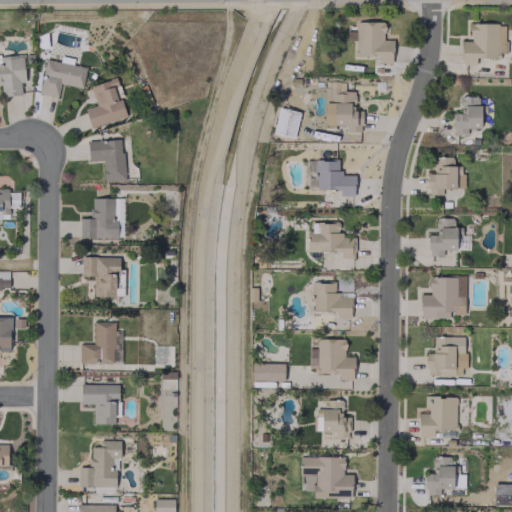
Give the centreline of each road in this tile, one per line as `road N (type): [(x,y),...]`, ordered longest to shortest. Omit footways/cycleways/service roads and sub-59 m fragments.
road 1 (residential): [(431,0),(428,73),(391,183),(388,511)]
road 2 (residential): [(48,137),(46,511)]
